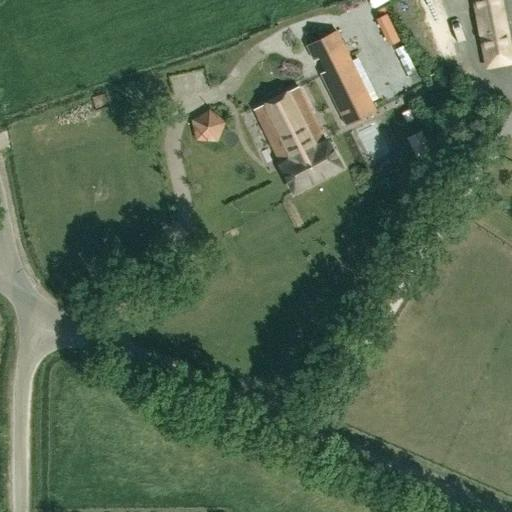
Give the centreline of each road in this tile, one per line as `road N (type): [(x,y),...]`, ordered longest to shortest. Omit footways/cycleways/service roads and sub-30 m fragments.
road 1 (unclassified): [(476,511),(66,331),(36,325)]
road 2 (unclassified): [(21,511),(22,398),(36,325)]
